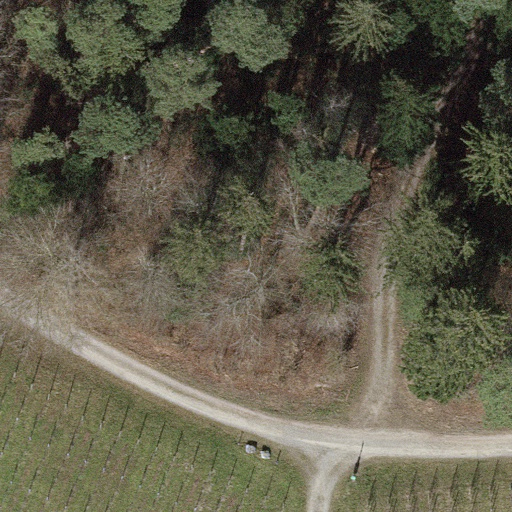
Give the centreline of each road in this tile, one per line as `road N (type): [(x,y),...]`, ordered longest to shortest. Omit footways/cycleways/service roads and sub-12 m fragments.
road 1 (track): [(511,453),(340,460),(169,399),(0,304)]
road 2 (track): [(511,16),(437,119),(400,224),(387,392),(340,460),(332,511)]
